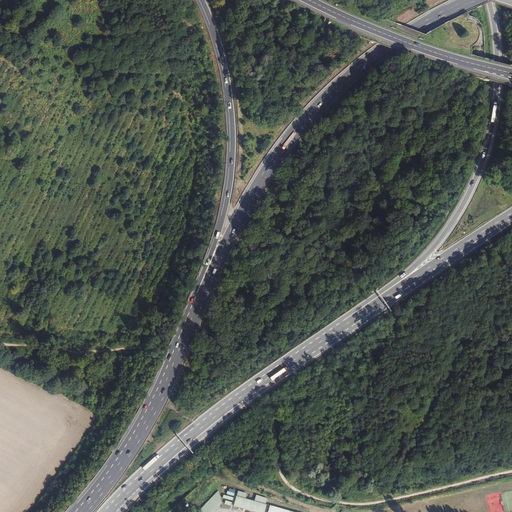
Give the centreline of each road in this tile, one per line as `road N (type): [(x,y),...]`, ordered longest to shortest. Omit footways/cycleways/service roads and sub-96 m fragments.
road 1 (motorway): [(472,0),(377,56),(313,112),(248,201),(199,301)]
road 2 (motorway): [(349,324),(433,248),(479,170),(497,95),(489,0)]
road 3 (track): [(511,470),(382,500),(318,498),(284,480),(274,416),(258,396)]
road 4 (motorway): [(201,0),(224,66),(232,138),(221,223),(199,301)]
road 5 (motorway): [(109,511),(207,422),(349,324)]
road 6 (track): [(387,499),(511,265)]
road 7 (motorway): [(199,301),(154,406),(81,511)]
road 8 (motorway): [(308,0),(418,47),(511,73)]
road 9 (motorway): [(349,324),(511,215)]
road 10 (track): [(144,348),(0,343)]
road 11 (track): [(144,348),(225,364),(258,396)]
